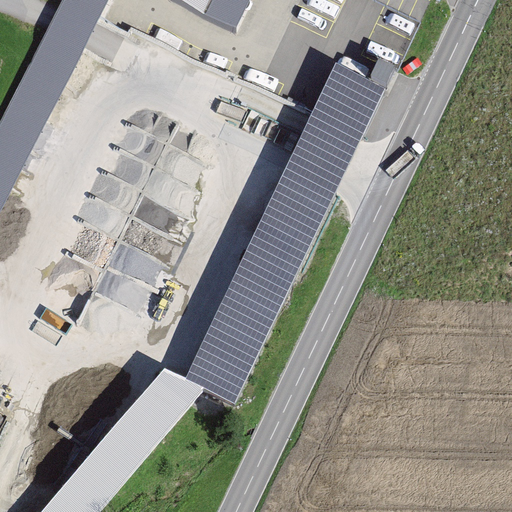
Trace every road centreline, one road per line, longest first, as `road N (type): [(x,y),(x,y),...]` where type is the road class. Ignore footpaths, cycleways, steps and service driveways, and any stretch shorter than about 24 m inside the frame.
road 1 (secondary): [(478,0),(235,511)]
road 2 (track): [(156,69),(32,6),(3,0)]
